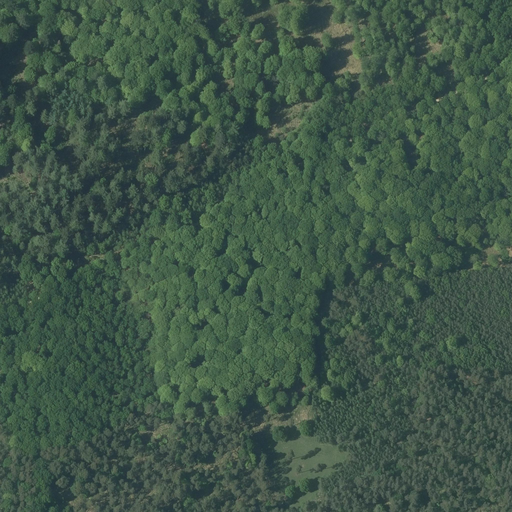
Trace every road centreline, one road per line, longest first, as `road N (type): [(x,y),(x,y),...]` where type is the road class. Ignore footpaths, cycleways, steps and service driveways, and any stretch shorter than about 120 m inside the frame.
road 1 (track): [(0,325),(65,286),(152,251),(300,164),(511,65)]
road 2 (track): [(17,0),(159,103),(300,164)]
road 3 (track): [(269,511),(170,241)]
